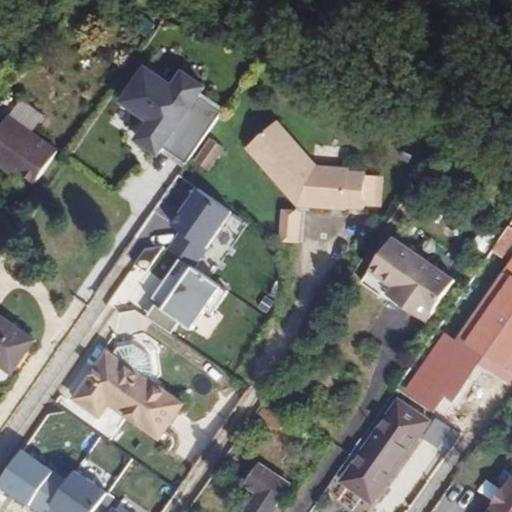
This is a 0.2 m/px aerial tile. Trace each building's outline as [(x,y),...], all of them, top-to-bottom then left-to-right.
[(174,83),(145,63),(115,107),(144,127),(133,144),(158,161),(164,152),(184,166),(224,109),(207,98),(209,89),(182,71),(174,83)] [(44,116),(22,100),(10,118),(32,133),(44,116)] [(3,161),(13,169),(36,184),(58,152),(32,133),(10,118),(9,117),(3,125),(0,122),(0,165),(0,166),(3,161)] [(315,162),(273,119),(244,148),(298,202),(303,197),(309,202),(346,203),(346,201),(363,201),(364,165),(347,165),(347,162),(315,162)] [(196,163),(208,171),(224,148),(212,140),(196,163)] [(13,169),(3,161),(0,166),(10,173),(13,169)] [(385,293),(428,323),(457,281),(394,239),(363,284),(382,298),(385,293)] [(509,381),(511,376),(511,264),(457,344),(446,337),(409,391),(437,410),(447,394),(454,399),(480,361),(509,381)] [(99,285),(78,271),(73,278),(94,292),(99,285)] [(61,297),(82,311),(94,292),(73,278),(61,297)] [(0,315),(0,365),(13,374),(36,341),(0,315)] [(114,357),(108,353),(76,399),(100,416),(109,403),(160,438),(182,405),(147,380),(153,372),(150,358),(134,347),(120,349),(114,357)] [(259,414),(279,430),(288,419),(267,403),(259,414)] [(399,403),(345,481),(366,496),(380,475),(386,479),(427,422),(399,403)] [(270,511),(289,485),(261,466),(247,486),(258,493),(245,511),(270,511)] [(96,511),(111,490),(76,467),(47,511),(49,511),(96,511)] [(511,511),(511,470),(484,511),(511,511)] [(449,511),(481,511),(487,505),(465,490),(449,511)]
